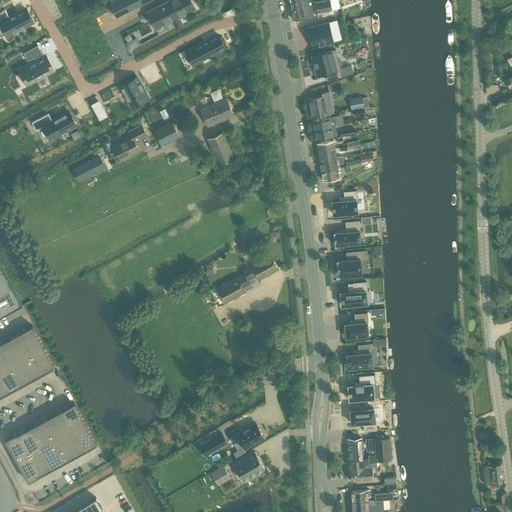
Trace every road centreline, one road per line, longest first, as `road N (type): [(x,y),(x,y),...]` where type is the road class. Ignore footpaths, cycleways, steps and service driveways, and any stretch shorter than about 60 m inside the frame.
road 1 (tertiary): [(511,511),(488,334),(476,0)]
road 2 (secondary): [(323,375),(274,0)]
